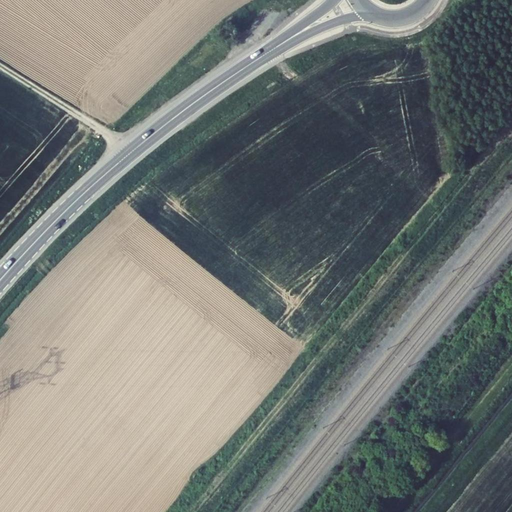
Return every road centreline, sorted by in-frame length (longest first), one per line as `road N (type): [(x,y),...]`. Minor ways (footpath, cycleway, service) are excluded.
road 1 (primary): [(0,279),(110,168),(264,54)]
road 2 (primary): [(264,54),(351,19),(381,16)]
